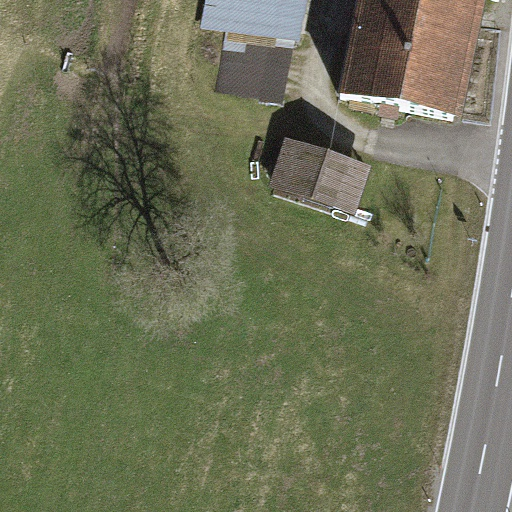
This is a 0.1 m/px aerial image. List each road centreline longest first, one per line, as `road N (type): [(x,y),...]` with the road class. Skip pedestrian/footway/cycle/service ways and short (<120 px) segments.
road 1 (track): [(511,176),(336,135),(310,104),(334,0)]
road 2 (primary): [(474,511),(511,334)]
